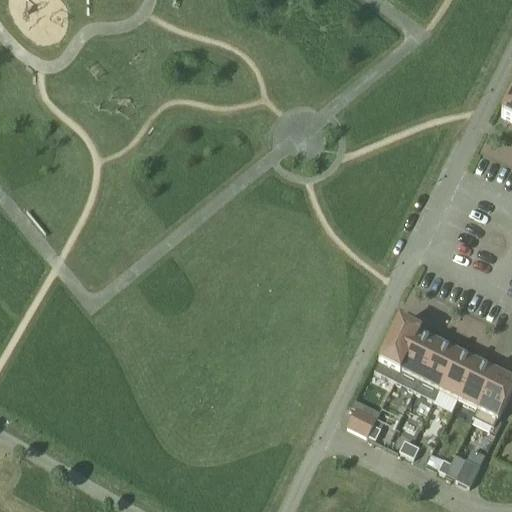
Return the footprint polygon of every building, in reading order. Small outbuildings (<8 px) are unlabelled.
[(511,97),(501,120),(511,125),(511,97)] [(419,337),(399,327),(378,368),(398,378),(419,337)] [(437,348),(419,339),(400,377),(419,386),(437,348)] [(456,358),(438,349),(419,387),(438,396),(456,358)] [(476,367),(458,358),(439,396),(457,405),(476,367)] [(495,377),(477,368),(458,406),(476,415),(495,377)] [(511,394),(511,385),(496,378),(472,423),(493,434),(511,394)] [(354,412),(346,433),(367,441),(376,421),(354,412)] [(465,466),(455,485),(455,486),(469,493),(479,472),(466,465),(465,465),(465,466)]
